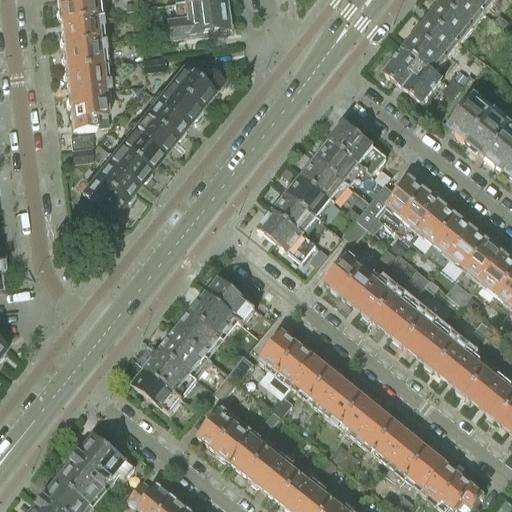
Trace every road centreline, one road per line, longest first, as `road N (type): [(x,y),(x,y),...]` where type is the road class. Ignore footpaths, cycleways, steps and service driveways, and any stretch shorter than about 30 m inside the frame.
road 1 (residential): [(511,480),(193,219)]
road 2 (residential): [(3,0),(42,272),(79,316)]
road 3 (residential): [(317,67),(511,224)]
road 4 (residential): [(69,379),(235,511)]
road 5 (tertiary): [(193,219),(317,67)]
road 6 (tertiary): [(106,333),(193,219)]
